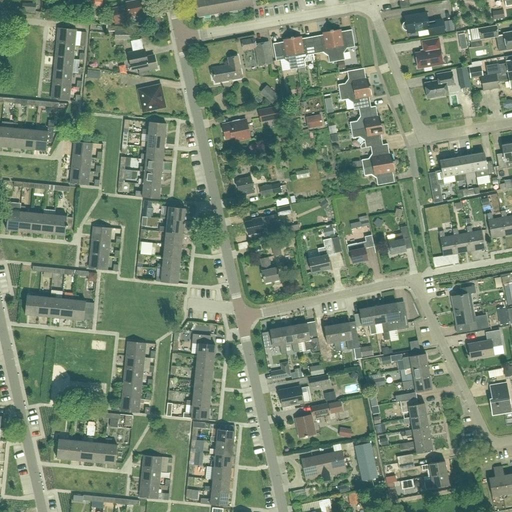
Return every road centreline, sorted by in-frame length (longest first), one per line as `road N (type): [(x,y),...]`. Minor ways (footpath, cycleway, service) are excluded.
road 1 (unclassified): [(240,315),(178,37)]
road 2 (residential): [(511,121),(425,134),(370,5)]
road 3 (unclassified): [(283,511),(240,315)]
road 4 (residential): [(412,280),(480,429),(488,440),(511,440)]
road 5 (residential): [(178,37),(370,5)]
road 6 (residential): [(42,511),(0,322)]
road 7 (residential): [(240,315),(412,280)]
